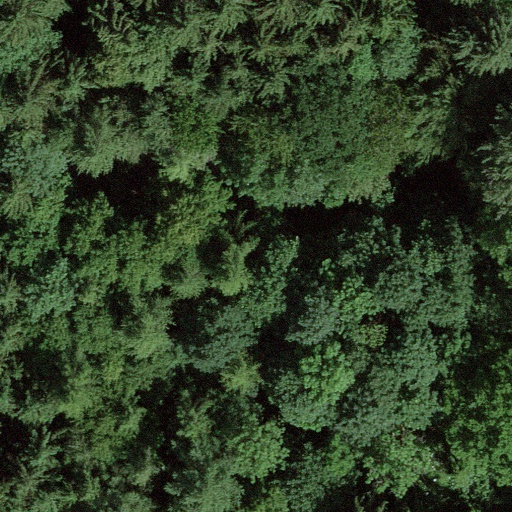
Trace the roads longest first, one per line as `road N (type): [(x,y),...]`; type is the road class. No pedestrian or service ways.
road 1 (track): [(0,182),(414,154),(511,155)]
road 2 (track): [(414,154),(511,1)]
